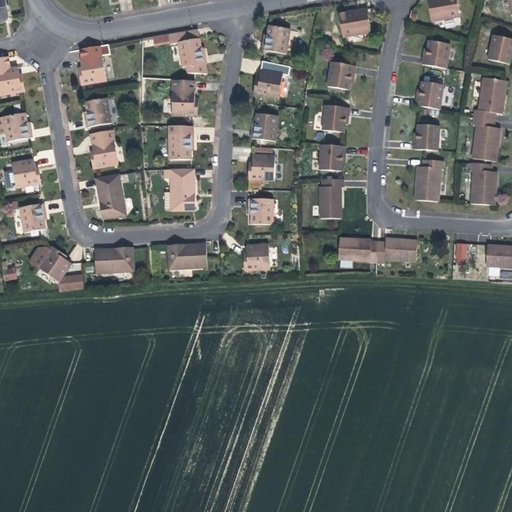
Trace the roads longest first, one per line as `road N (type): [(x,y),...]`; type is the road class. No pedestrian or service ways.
road 1 (residential): [(246,4),(225,213),(199,232),(82,231),(51,66),(39,46)]
road 2 (track): [(0,307),(348,281),(511,291)]
road 3 (residential): [(511,228),(399,221),(378,208),(379,125),(402,0)]
road 4 (residential): [(246,4),(91,31),(58,22)]
